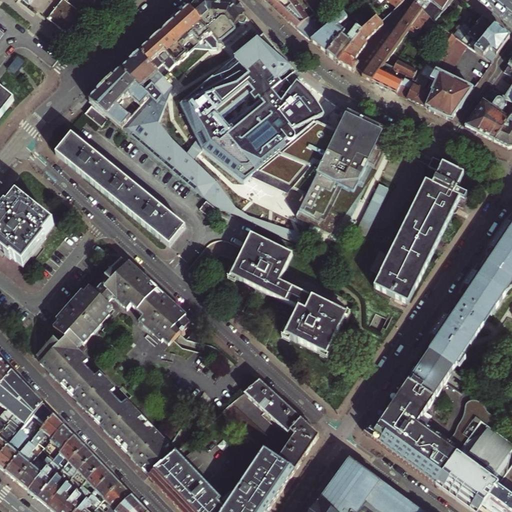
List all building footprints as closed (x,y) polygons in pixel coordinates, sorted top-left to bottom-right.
[(65,0),(64,0),(49,20),(57,27),(68,36),(76,26),(84,15),(65,0)] [(200,0),(190,10),(219,43),(222,43),(245,23),(246,22),(246,21),(246,20),(245,19),(245,18),(244,17),(242,17),(239,17),(244,12),(234,0),(231,0),(200,0)] [(304,0),(265,0),(297,30),(314,14),(304,0)] [(384,0),(397,11),(406,3),(408,0),(384,0)] [(413,5),(408,0),(406,3),(412,9),(414,6),(413,5)] [(416,21),(413,26),(416,29),(419,28),(427,17),(434,23),(452,0),(436,0),(429,9),(424,15),(422,13),(416,21)] [(429,9),(436,0),(417,0),(413,5),(414,6),(420,11),(425,5),(429,9)] [(452,0),(434,23),(446,31),(454,37),(456,39),(462,43),(472,31),(452,17),(464,2),(462,0),(452,0)] [(407,15),(416,21),(422,13),(420,11),(414,6),(412,9),(410,11),(407,15)] [(219,43),(190,10),(180,19),(167,31),(153,44),(146,51),(141,55),(158,73),(164,67),(171,73),(177,66),(178,66),(182,62),(183,63),(189,57),(188,56),(197,47),(215,51),(219,50),(219,43)] [(481,20),(472,31),(462,43),(466,46),(472,50),(474,47),(473,46),(476,42),(480,45),(495,27),(489,22),(477,13),(475,15),(481,20)] [(326,30),(314,14),(297,30),(301,33),(304,36),(308,40),(311,42),(326,30)] [(340,17),(326,30),(311,42),(317,47),(327,55),(342,36),(345,33),(343,31),(340,34),(335,29),(338,27),(347,19),(344,15),(340,17)] [(404,19),(401,23),(410,30),(413,26),(416,21),(407,15),(404,19)] [(367,27),(374,35),(384,27),(383,26),(376,19),(367,27)] [(398,27),(395,32),(404,38),(410,30),(401,23),(398,27)] [(357,37),(365,43),(370,39),(374,35),(367,27),(360,33),(357,37)] [(495,27),(480,45),(475,51),(492,63),(509,39),(504,34),(495,27)] [(348,41),(342,36),(327,55),(330,58),(338,64),(338,63),(345,54),(351,45),(357,37),(360,33),(356,28),(348,38),(350,40),(348,41)] [(454,37),(446,31),(427,64),(437,70),(454,43),(451,41),(454,37)] [(392,36),(388,41),(397,47),(404,38),(395,32),(392,36)] [(217,121),(221,118),(252,93),(261,104),(273,94),(289,81),(297,74),(265,37),(220,74),(178,109),(201,152),(221,136),(225,132),(217,121)] [(351,45),(361,52),(367,44),(365,43),(357,37),(351,45)] [(456,39),(454,43),(437,70),(435,73),(430,81),(435,83),(433,87),(435,88),(425,108),(433,112),(443,117),(452,121),(473,91),(447,78),(466,46),(462,43),(456,39)] [(385,45),(382,49),(391,56),(397,47),(388,41),(385,45)] [(345,54),(355,61),(358,56),(361,52),(351,45),(345,54)] [(382,49),(376,58),(384,64),(391,56),(382,49)] [(345,54),(338,63),(345,67),(353,72),(359,64),(355,61),(345,54)] [(158,73),(141,55),(131,65),(122,73),(150,100),(162,111),(172,100),(167,95),(173,88),(164,80),(158,73)] [(17,58),(7,72),(14,78),(25,64),(17,58)] [(372,62),(369,67),(379,73),(380,72),(385,65),(384,64),(376,58),(372,62)] [(408,76),(413,79),(417,72),(392,59),(387,66),(390,67),(404,74),(408,76)] [(364,78),(372,83),(379,73),(369,67),(366,71),(362,77),(364,78)] [(379,73),(372,83),(378,86),(391,92),(398,95),(404,84),(380,72),(379,73)] [(150,100),(122,73),(117,77),(109,84),(101,92),(94,99),(90,103),(94,106),(114,123),(119,127),(123,130),(131,122),(118,107),(128,98),(130,101),(131,100),(141,110),(150,100)] [(401,97),(408,100),(415,85),(411,83),(413,79),(408,76),(404,84),(398,95),(401,97)] [(425,90),(430,81),(423,77),(419,85),(416,84),(415,85),(408,100),(410,101),(414,103),(416,104),(424,89),(425,90)] [(511,80),(501,96),(505,98),(479,134),(486,138),(494,142),(507,122),(511,114),(511,80)] [(367,186),(392,134),(349,113),(338,134),(317,124),(324,122),(321,116),(317,109),(314,104),(309,99),(305,95),(300,90),(296,87),(289,81),(273,94),(261,104),(225,132),(221,136),(201,152),(246,183),(253,178),(306,201),(297,219),(331,235),(346,214),(361,183),(367,186)] [(430,81),(425,90),(424,89),(416,104),(423,107),(425,108),(435,88),(433,87),(435,83),(430,81)] [(0,118),(12,103),(0,93),(0,118)] [(492,109),(482,102),(465,127),(472,131),(479,134),(505,98),(501,96),(500,95),(492,106),(492,109)] [(162,111),(150,100),(141,110),(131,122),(123,130),(206,202),(218,211),(217,215),(225,220),(230,217),(236,208),(157,126),(162,111)] [(109,122),(92,108),(86,115),(102,129),(109,122)] [(511,125),(507,122),(494,142),(508,149),(511,148),(511,125)] [(146,229),(169,247),(184,228),(164,211),(126,181),(93,154),(74,139),(58,157),(87,181),(97,189),(120,208),(146,229)] [(437,171),(441,162),(440,161),(433,158),(429,168),(437,171)] [(373,288),(408,305),(437,246),(440,240),(453,213),(455,210),(460,200),(453,197),(454,194),(463,176),(460,175),(456,173),(442,166),(432,186),(425,183),(392,250),(373,288)] [(379,186),(356,233),(365,237),(388,190),(379,186)] [(52,228),(15,199),(2,215),(0,217),(0,256),(2,258),(6,254),(21,267),(39,244),(52,228)] [(218,211),(206,202),(204,204),(200,210),(211,219),(218,211)] [(511,217),(511,218),(489,251),(492,253),(489,258),(480,271),(477,277),(473,275),(464,288),(467,290),(463,297),(455,309),(458,311),(457,313),(455,316),(452,313),(448,319),(445,317),(431,337),(434,339),(430,345),(433,347),(428,354),(453,371),(457,365),(463,357),(462,355),(470,343),(474,337),(476,338),(484,326),(482,325),(489,314),(493,308),(495,309),(505,295),(502,293),(511,279),(511,217)] [(262,219),(257,228),(304,251),(308,242),(262,219)] [(286,338),(327,358),(348,317),(305,297),(280,284),(287,270),(293,257),(252,237),(239,263),(231,279),(244,285),(248,287),(252,289),(280,302),(291,307),(299,311),(293,322),(286,338)] [(180,334),(183,336),(186,333),(183,331),(192,321),(173,304),(136,271),(124,260),(106,279),(108,281),(97,294),(92,290),(90,288),(71,309),(68,313),(64,317),(53,329),(63,338),(57,344),(55,341),(36,360),(48,373),(63,388),(100,426),(129,457),(149,478),(170,458),(163,450),(167,446),(125,401),(121,406),(109,394),(114,390),(98,373),(94,378),(82,365),(86,361),(77,352),(83,345),(85,346),(116,311),(110,305),(115,300),(128,312),(132,307),(144,318),(140,323),(162,343),(164,341),(169,346),(180,334)] [(505,295),(511,283),(511,279),(502,293),(505,295)] [(453,371),(428,354),(423,350),(408,372),(398,387),(393,394),(373,425),(366,434),(365,436),(380,446),(435,486),(454,461),(457,456),(481,424),(490,430),(492,427),(493,425),(493,422),(493,418),(491,415),(490,414),(484,409),(481,405),(479,403),(477,402),(476,401),(474,401),(473,401),(470,401),(468,402),(466,403),(464,405),(463,408),(463,410),(463,414),(463,416),(462,419),(457,426),(456,428),(455,432),(444,447),(432,438),(436,432),(419,421),(428,407),(453,371)] [(466,358),(463,357),(457,365),(460,367),(466,358)] [(0,386),(12,373),(8,369),(5,366),(0,371),(0,386)] [(13,403),(26,387),(23,384),(19,380),(17,379),(12,373),(0,386),(0,405),(6,411),(13,403)] [(314,446),(319,437),(304,423),(301,421),(302,421),(285,405),(260,383),(243,397),(288,436),(291,433),(296,437),(279,461),(296,472),(314,446)] [(21,410),(33,395),(30,391),(26,387),(13,403),(21,410)] [(8,436),(38,400),(36,397),(33,395),(21,410),(2,432),(8,436)] [(21,433),(34,417),(43,405),(41,403),(38,400),(8,436),(13,441),(21,433)] [(0,434),(2,432),(21,410),(13,403),(6,411),(8,413),(5,414),(0,419),(0,434)] [(44,428),(54,416),(48,411),(43,405),(34,417),(39,421),(38,423),(44,428)] [(223,413),(264,452),(274,444),(233,405),(223,413)] [(52,441),(64,427),(59,421),(54,416),(44,428),(33,441),(39,445),(46,436),(52,441)] [(454,461),(435,486),(455,500),(470,511),(479,511),(495,491),(511,467),(511,445),(490,430),(481,424),(457,456),(454,461)] [(55,461),(74,437),(69,432),(64,427),(52,441),(51,443),(57,448),(50,457),(55,461)] [(8,436),(2,432),(0,434),(0,457),(13,441),(8,436)] [(21,433),(13,441),(0,457),(0,468),(0,469),(6,474),(20,457),(15,453),(27,438),(21,433)] [(69,463),(85,448),(79,443),(74,437),(55,461),(53,463),(63,471),(64,469),(60,465),(65,459),(69,463)] [(30,445),(20,457),(6,474),(12,479),(17,483),(37,460),(30,454),(35,449),(30,445)] [(78,472),(93,457),(89,453),(85,448),(69,463),(64,469),(63,471),(72,479),(74,477),(70,473),(74,468),(78,472)] [(225,511),(228,507),(191,469),(175,453),(170,458),(149,478),(156,486),(181,511),(225,511)] [(266,453),(228,507),(225,511),(268,511),(296,472),(279,461),(266,453)] [(43,465),(37,460),(17,483),(22,487),(28,493),(53,463),(55,461),(50,457),(43,465)] [(87,482),(102,467),(99,463),(93,457),(78,472),(74,477),(72,479),(82,487),(84,485),(79,481),(83,477),(87,482)] [(328,493),(320,505),(322,506),(329,511),(361,511),(362,511),(421,511),(382,484),(350,461),(328,493)] [(63,471),(53,463),(28,493),(34,497),(38,501),(57,478),(54,475),(58,471),(61,474),(63,471)] [(96,491),(111,476),(107,471),(102,467),(87,482),(96,491)] [(72,479),(63,471),(61,474),(57,478),(38,501),(43,505),(48,509),(67,485),(64,483),(67,479),(70,482),(72,479)] [(105,500),(120,485),(116,481),(111,476),(96,491),(94,493),(92,495),(102,503),(105,500)] [(67,485),(48,509),(51,511),(61,511),(77,494),(67,485)] [(116,511),(132,497),(125,491),(120,485),(105,500),(111,507),(106,511),(116,511)] [(511,511),(511,502),(510,501),(495,491),(479,511),(511,511)] [(78,511),(87,502),(77,494),(61,511),(78,511)] [(135,511),(140,506),(136,502),(132,497),(116,511),(135,511)] [(87,502),(78,511),(94,511),(96,510),(87,502)]
